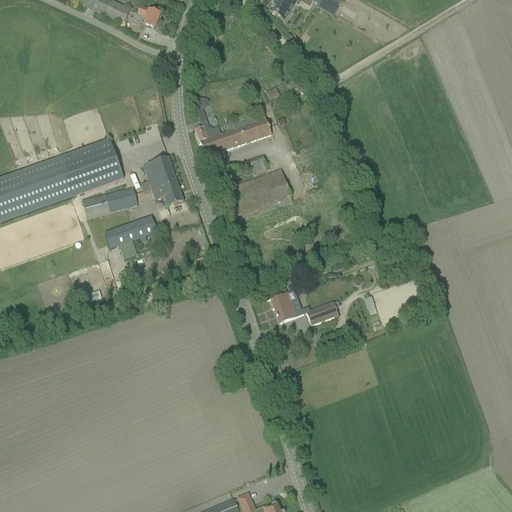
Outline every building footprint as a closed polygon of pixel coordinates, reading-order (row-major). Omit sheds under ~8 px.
[(66,0),(123,27),(130,11),(107,0),(66,0)] [(284,23),(298,1),(297,0),(274,0),(272,5),(274,6),(269,14),(284,23)] [(340,0),(306,0),(333,17),(343,2),(340,0)] [(139,9),(139,10),(137,16),(146,19),(143,27),(154,31),(159,16),(148,12),(139,9)] [(269,102),(279,98),(275,91),(266,95),(269,102)] [(194,104),(200,120),(212,115),(206,99),(194,104)] [(207,141),(203,128),(194,132),(199,144),(205,159),(271,137),(262,115),(232,126),(234,132),(207,141)] [(0,226),(122,182),(108,142),(0,181),(0,226)] [(142,169),(148,184),(140,187),(143,195),(151,192),(155,203),(163,200),(167,210),(183,204),(167,160),(142,169)] [(262,160),(227,172),(231,184),(266,172),(262,160)] [(281,172),(241,187),(231,190),(243,222),(292,204),(281,172)] [(133,190),(81,202),(86,220),(87,221),(137,208),(133,190)] [(151,220),(106,236),(111,250),(118,248),(119,249),(140,241),(142,246),(147,244),(145,239),(156,235),(151,220)] [(289,294),(279,298),(270,301),(279,326),(297,319),(303,317),(297,302),(292,304),(289,294)] [(333,304),(305,315),(310,328),(338,317),(333,304)] [(237,511),(233,503),(210,511),(237,511)]
